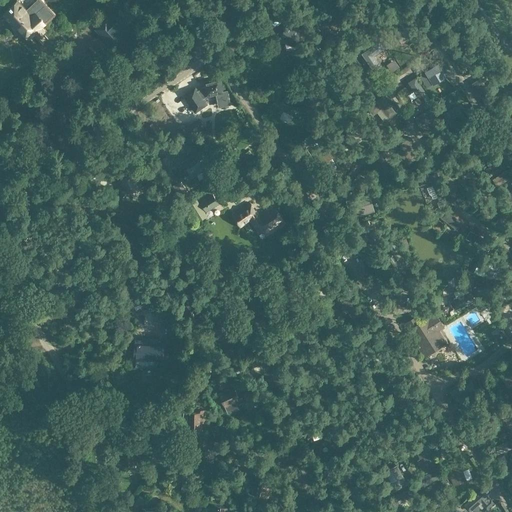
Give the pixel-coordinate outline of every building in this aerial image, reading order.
[(349,9),(362,0),(347,0),(344,2),(349,9)] [(9,8),(2,14),(11,24),(13,23),(28,40),(33,35),(36,38),(43,31),(40,28),(45,24),(43,22),(50,16),(42,6),(35,13),(30,8),(26,11),(25,10),(16,1),(10,7),(8,5),(7,6),(9,8)] [(375,24),(382,20),(374,6),(356,16),(360,23),(371,17),(375,24)] [(265,21),(264,23),(264,24),(270,29),(279,21),(283,16),(277,10),(272,14),(265,21)] [(459,28),(466,24),(457,10),(440,22),(444,28),(455,21),(459,28)] [(100,26),(96,30),(100,34),(101,33),(114,48),(127,36),(125,34),(134,26),(121,12),(109,23),(107,21),(100,27),(100,26)] [(409,22),(395,31),(397,35),(403,43),(410,38),(414,43),(421,38),(409,22)] [(294,45),(301,31),(289,25),(282,39),(294,45)] [(376,35),(371,38),(374,43),(380,40),(376,35)] [(397,35),(391,39),(396,47),(403,43),(397,35)] [(486,54),(478,41),(464,49),(472,62),(486,54)] [(374,56),(384,49),(380,42),(363,54),(375,71),(382,67),(374,56)] [(327,63),(332,60),(327,51),(321,54),(327,63)] [(438,64),(426,71),(429,76),(434,84),(445,77),(438,64)] [(410,82),(412,85),(425,106),(432,101),(419,81),(417,78),(410,82)] [(480,79),(473,84),(487,105),(494,100),(480,79)] [(195,89),(185,96),(196,112),(206,105),(203,99),(206,96),(216,94),(218,101),(229,99),(227,91),(222,92),(220,80),(204,84),(205,89),(198,93),(195,89)] [(312,96),(310,100),(289,90),(284,103),(306,113),(310,103),(315,106),(319,99),(312,96)] [(384,96),(369,108),(374,114),(382,108),(390,117),(396,112),(384,96)] [(511,106),(495,116),(499,123),(510,118),(511,120),(511,119),(511,106)] [(452,110),(444,114),(445,116),(450,126),(464,119),(458,107),(452,110)] [(204,126),(199,119),(191,124),(195,132),(204,126)] [(468,147),(484,138),(477,125),(461,134),(468,147)] [(434,147),(434,146),(451,139),(452,138),(449,132),(431,140),(434,147)] [(402,146),(410,162),(422,155),(412,138),(401,144),(402,146)] [(313,153),(321,165),(331,158),(339,153),(335,146),(328,151),(325,146),(313,153)] [(386,173),(398,167),(389,149),(377,155),(386,173)] [(198,157),(197,155),(196,154),(183,163),(188,170),(182,174),(187,182),(198,174),(196,172),(204,166),(203,164),(206,162),(205,161),(211,157),(206,150),(200,153),(201,155),(198,157)] [(245,161),(253,155),(249,151),(242,157),(245,161)] [(228,160),(231,166),(240,161),(236,153),(231,157),(232,158),(228,160)] [(169,156),(164,158),(158,162),(165,173),(171,169),(175,166),(169,156)] [(245,163),(249,168),(255,163),(252,158),(245,163)] [(508,165),(504,159),(487,169),(491,176),(508,165)] [(455,173),(477,169),(476,161),(454,165),(455,173)] [(511,176),(511,170),(510,168),(494,179),(498,186),(511,176)] [(171,169),(165,173),(172,185),(176,182),(178,181),(171,169)] [(437,174),(429,177),(427,178),(426,174),(419,177),(422,184),(431,181),(439,199),(446,196),(437,174)] [(140,186),(133,176),(122,184),(129,194),(140,186)] [(173,185),(184,202),(192,198),(181,180),(173,185)] [(214,186),(216,190),(223,186),(221,181),(214,186)] [(487,193),(488,194),(492,191),(491,190),(486,184),(472,195),(476,201),(487,193)] [(189,205),(190,206),(199,221),(206,217),(204,213),(218,204),(213,195),(199,204),(196,200),(189,205)] [(364,196),(347,201),(352,218),(369,213),(364,196)] [(283,220),(276,209),(261,218),(256,210),(255,211),(250,204),(233,215),(241,227),(250,221),(257,232),(263,228),(265,231),(283,220)] [(462,232),(467,226),(447,211),(443,217),(462,232)] [(373,246),(380,241),(366,221),(360,226),(373,246)] [(489,250),(493,243),(471,231),(467,238),(489,250)] [(386,256),(398,276),(405,272),(393,252),(386,256)] [(496,276),(500,269),(480,259),(477,266),(496,276)] [(323,274),(328,285),(330,291),(337,288),(329,271),(323,274)] [(289,287),(293,277),(289,275),(284,285),(289,287)] [(148,292),(133,298),(138,312),(154,306),(148,292)] [(450,301),(454,309),(451,311),(450,312),(452,315),(462,310),(460,307),(474,300),(470,292),(450,301)] [(346,295),(340,299),(354,320),(360,316),(346,295)] [(426,355),(447,342),(439,330),(444,326),(436,313),(422,322),(419,316),(407,323),(411,329),(410,330),(426,355)] [(173,314),(167,315),(171,335),(181,333),(179,325),(175,326),(173,314)] [(227,335),(221,321),(212,324),(218,339),(227,335)] [(500,330),(495,333),(501,343),(507,339),(500,330)] [(134,342),(133,357),(135,357),(134,365),(154,366),(154,358),(161,359),(162,344),(156,344),(156,338),(143,338),(142,343),(134,342)] [(237,347),(226,350),(229,358),(240,354),(237,347)] [(282,365),(280,359),(271,362),(269,357),(260,360),(264,370),(282,365)] [(511,386),(511,367),(501,374),(510,388),(511,386)] [(276,377),(268,380),(271,389),(284,384),(282,379),(277,381),(276,377)] [(476,390),(471,381),(452,391),(456,400),(476,390)] [(237,404),(243,402),(241,398),(239,399),(234,388),(220,394),(225,406),(236,401),(237,404)] [(261,400),(257,403),(261,409),(265,406),(261,400)] [(288,403),(286,400),(281,402),(285,411),(298,405),(295,400),(288,403)] [(183,413),(183,425),(188,425),(188,429),(201,429),(201,423),(205,423),(205,417),(205,411),(201,411),(201,413),(188,413),(183,413)] [(311,429),(312,434),(320,432),(321,436),(328,434),(326,430),(332,428),(330,422),(311,429)] [(481,436),(498,428),(495,422),(478,429),(481,436)] [(154,429),(150,429),(151,440),(154,440),(155,447),(171,446),(171,440),(168,440),(167,430),(154,431),(154,429)] [(340,439),(335,442),(337,448),(353,439),(350,434),(344,437),(343,434),(339,437),(340,439)] [(493,456),(511,448),(508,441),(490,449),(493,456)] [(429,468),(436,465),(427,442),(419,446),(429,468)] [(438,453),(443,448),(439,445),(435,450),(438,453)] [(139,463),(138,458),(135,458),(134,448),(121,449),(121,447),(117,447),(118,454),(121,453),(122,465),(139,463)] [(454,485),(466,481),(459,461),(447,466),(454,485)] [(394,492),(408,484),(397,465),(390,469),(397,481),(389,485),(394,492)] [(506,480),(511,477),(511,468),(503,472),(506,480)] [(419,488),(441,476),(437,469),(415,481),(419,488)] [(270,498),(271,492),(267,492),(270,482),(257,479),(258,477),(254,476),(253,482),(256,483),(253,494),(270,498)] [(367,508),(356,485),(349,489),(359,511),(367,508)] [(397,511),(403,508),(400,503),(414,496),(409,489),(390,499),(397,511)] [(488,509),(494,503),(482,490),(465,505),(471,511),(481,501),(488,509)] [(144,498),(138,501),(141,507),(146,504),(144,498)]
